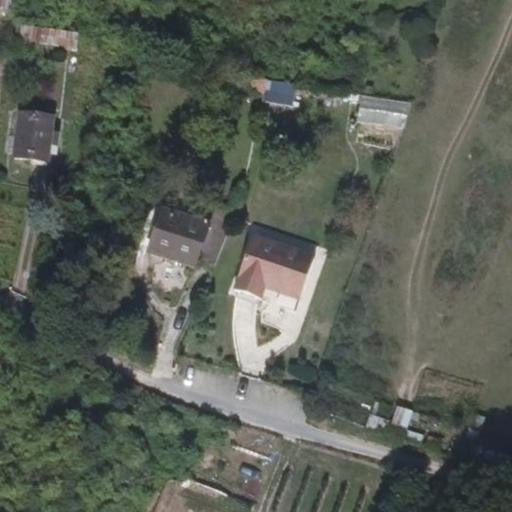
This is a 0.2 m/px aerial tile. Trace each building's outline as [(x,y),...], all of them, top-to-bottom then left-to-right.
[(75,47),(76,31),(30,28),(29,45),(75,47)] [(264,80),(260,100),(289,106),(293,86),(264,80)] [(359,95),(354,122),(403,130),(408,103),(359,95)] [(54,118),(22,114),(15,158),(47,163),(54,118)] [(242,178),(228,172),(219,192),(174,175),(157,214),(221,240),(233,209),(242,178)] [(310,255),(248,232),(229,286),(290,309),(310,255)] [(389,426),(403,431),(409,411),(394,407),(389,426)]
